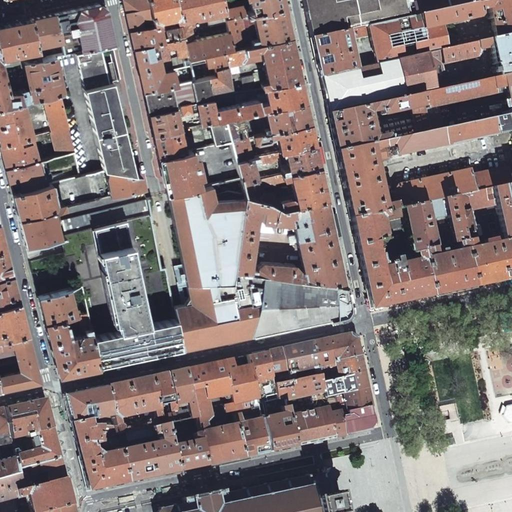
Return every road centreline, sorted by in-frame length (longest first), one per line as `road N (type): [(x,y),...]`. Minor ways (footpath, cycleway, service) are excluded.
road 1 (residential): [(48,388),(365,322),(291,0)]
road 2 (residential): [(112,0),(156,195)]
road 3 (residential): [(0,197),(48,388)]
road 4 (residential): [(219,470),(78,501)]
